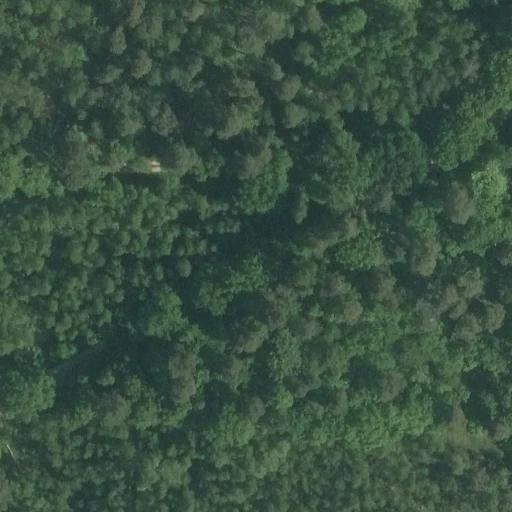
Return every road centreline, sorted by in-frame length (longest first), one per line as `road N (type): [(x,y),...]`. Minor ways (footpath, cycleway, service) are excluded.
road 1 (track): [(0,418),(480,146),(511,116)]
road 2 (track): [(480,146),(0,179)]
